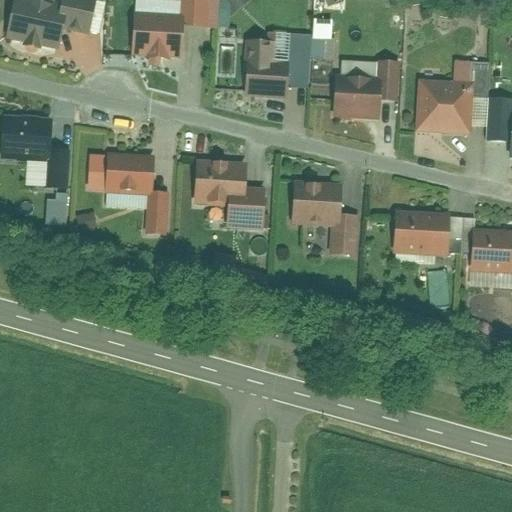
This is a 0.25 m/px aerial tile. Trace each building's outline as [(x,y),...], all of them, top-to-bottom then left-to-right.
[(6,5),(5,46),(59,49),(61,23),(85,24),(85,0),(54,0),(54,8),(6,5)] [(131,5),(127,57),(179,60),(181,37),(216,39),(218,0),(182,0),(182,9),(131,5)] [(246,47),(243,99),(284,101),(285,85),(306,86),(309,37),(283,35),(282,50),(246,47)] [(414,87),(411,135),(461,138),(462,105),(486,106),(488,65),(463,64),(462,89),(414,87)] [(329,81),(327,121),(374,123),(375,98),(391,99),(392,70),(372,69),(372,83),(329,81)] [(511,104),(489,103),(487,145),(510,146),(509,163),(511,163),(511,104)] [(49,117),(0,115),(0,162),(42,162),(41,190),(66,191),(68,138),(48,137),(49,117)] [(150,161),(110,159),(109,192),(136,194),(134,230),(159,231),(161,192),(148,191),(150,161)] [(239,169),(195,167),(193,206),(212,207),(211,230),(237,231),(237,216),(256,217),(257,196),(238,195),(239,169)] [(330,192),(293,190),(291,229),(324,231),(323,258),(342,259),(344,219),(328,218),(330,192)] [(57,202),(49,201),(46,226),(66,228),(70,197),(58,196),(57,202)] [(444,227),(393,224),(392,256),(428,258),(427,265),(460,267),(461,238),(443,237),(444,227)] [(511,236),(469,234),(468,276),(511,278),(511,236)] [(217,254),(212,274),(234,280),(239,259),(217,254)]
